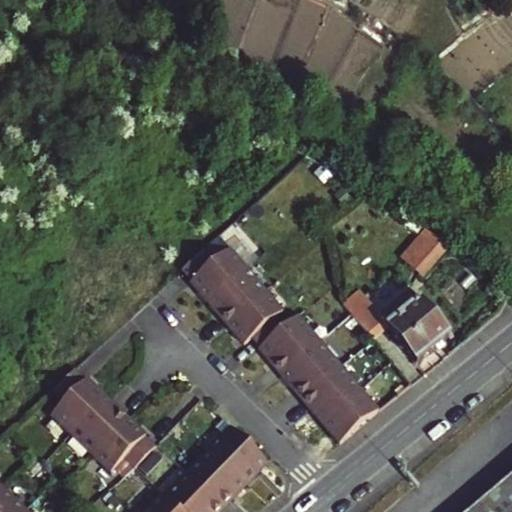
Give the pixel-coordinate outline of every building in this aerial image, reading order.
[(421,277),(442,252),(429,243),(409,267),(421,277)] [(337,367),(297,321),(290,327),(228,254),(214,266),(205,254),(182,274),(190,284),(189,285),(243,349),(251,342),(259,352),(257,354),(320,428),(321,427),(329,398),(337,367)] [(388,330),(416,363),(448,337),(419,303),(417,305),(407,292),(380,316),(360,292),(340,308),(371,345),(388,330)] [(377,415),(337,367),(329,398),(321,427),(320,428),(337,448),(377,415)] [(83,384),(73,375),(52,396),(64,407),(51,421),(109,477),(122,463),(133,474),(154,452),(142,441),(144,439),(84,383),(83,384)] [(229,433),(162,501),(160,499),(147,511),(222,511),(265,468),(229,433)] [(511,511),(511,477),(470,511),(511,511)] [(17,511),(0,495),(0,511),(17,511)]
